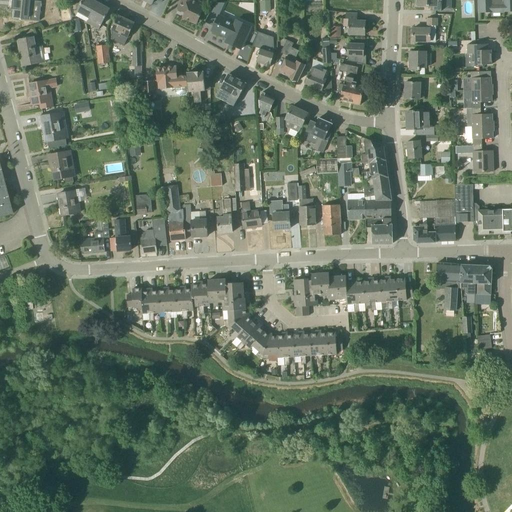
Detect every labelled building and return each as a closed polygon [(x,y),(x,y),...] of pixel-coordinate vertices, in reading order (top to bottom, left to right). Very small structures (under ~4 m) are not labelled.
[(14,7),(14,9),(13,18),(30,20),(31,11),(33,12),(34,1),(32,1),(32,0),(17,0),(17,7),(14,7)] [(89,18),(98,2),(93,0),(83,0),(77,12),(89,18)] [(201,3),(195,0),(181,0),(177,9),(185,13),(183,18),(197,24),(204,7),(200,5),(201,3)] [(260,0),(261,12),(274,12),(273,0),(260,0)] [(416,0),(416,3),(417,4),(417,5),(432,6),(432,11),(440,11),(440,0),(416,0)] [(511,0),(479,0),(480,13),(511,12),(511,0)] [(102,25),(110,9),(98,2),(89,18),(102,25)] [(357,21),(358,13),(346,12),(346,19),(349,20),(349,35),(365,35),(366,22),(357,21)] [(55,16),(57,22),(67,19),(66,13),(55,16)] [(128,38),(135,23),(118,16),(112,30),(112,41),(124,46),(128,38)] [(235,23),(219,16),(212,31),(227,38),(226,42),(241,49),(252,27),(236,20),(235,23)] [(81,30),(79,19),(71,20),(74,32),(81,30)] [(413,42),(430,42),(430,35),(435,35),(435,26),(438,26),(438,19),(427,19),(427,29),(413,29),(413,42)] [(331,29),(331,38),(341,38),(341,29),(331,29)] [(274,51),(274,38),(259,32),(254,47),(261,49),(257,62),(265,65),(265,66),(270,68),(274,56),(274,51)] [(42,46),(35,48),(33,38),(19,40),(23,66),(45,62),(42,46)] [(299,51),(292,48),(294,43),(287,40),(281,53),(288,56),(280,72),(290,77),(290,78),(291,79),(293,82),(296,82),(296,81),(298,82),(305,66),(295,61),(299,51)] [(331,48),(330,48),(329,43),(323,43),(323,49),(324,64),(331,64),(331,48)] [(364,56),(364,52),(365,44),(348,44),(348,56),(348,61),(366,65),(366,56),(364,56)] [(110,63),(108,45),(96,46),(98,64),(110,63)] [(488,45),(476,45),(468,45),(468,55),(472,55),(473,67),(483,67),(483,65),(492,65),(492,50),(488,51),(488,45)] [(141,46),(133,46),(134,67),(142,66),(141,46)] [(410,52),(410,69),(410,70),(420,70),(420,68),(426,68),(426,66),(431,66),(431,54),(426,54),(426,52),(410,52)] [(349,65),(349,66),(341,64),(339,71),(347,72),(346,77),(344,85),(339,84),(338,92),(342,93),(340,101),(341,101),(343,101),(347,102),(349,102),(353,103),(354,103),(356,106),(359,105),(360,105),(361,105),(365,87),(356,85),(357,83),(353,82),(354,79),(355,74),(357,74),(358,68),(349,65)] [(188,92),(185,77),(177,77),(176,67),(157,69),(159,89),(176,88),(177,92),(177,93),(178,95),(179,95),(181,96),(183,96),(185,96),(186,95),(188,94),(188,93),(188,92)] [(324,69),(323,72),(314,68),(312,74),(310,73),(305,84),(322,91),(327,80),(326,80),(329,72),(324,69)] [(206,91),(205,80),(204,72),(187,73),(187,76),(185,77),(188,92),(188,93),(189,92),(193,92),(194,103),(202,103),(201,91),(206,91)] [(492,90),(491,85),(491,78),(480,78),(480,72),(471,72),(471,90),(492,90)] [(239,98),(247,84),(229,74),(221,89),(217,97),(234,107),(239,98)] [(41,109),(54,107),(51,89),(58,87),(57,80),(45,82),(45,81),(29,84),(33,105),(40,104),(41,109)] [(154,81),(142,82),(143,96),(155,95),(154,81)] [(405,99),(425,100),(425,90),(423,90),(423,83),(406,82),(405,99)] [(481,109),(481,108),(481,103),(492,102),(492,90),(471,90),(472,109),(481,109)] [(266,94),(263,92),(259,101),(259,108),(262,109),(260,114),(262,115),(261,117),(264,118),(267,111),(270,113),(276,99),(265,95),(266,94)] [(76,112),(91,111),(91,102),(76,102),(76,112)] [(302,127),(308,114),(292,106),(286,120),(286,127),(299,133),(302,127)] [(481,115),(481,109),(472,109),(472,127),(493,127),(492,114),(481,115)] [(416,129),(422,129),(422,128),(431,128),(430,112),(421,112),(421,111),(407,112),(408,130),(414,129),(414,130),(416,130),(416,129)] [(203,124),(211,123),(210,112),(202,113),(203,124)] [(212,123),(226,122),(225,112),(211,113),(212,123)] [(67,146),(66,138),(68,138),(63,113),(39,117),(40,124),(43,124),(46,142),(48,141),(49,149),(67,146)] [(328,132),(332,124),(319,119),(317,123),(311,121),(306,132),(310,133),(307,140),(315,144),(313,149),(323,153),(331,133),(328,132)] [(239,123),(234,126),(238,133),(244,129),(239,123)] [(473,146),(482,146),(482,139),(493,139),(493,127),(472,127),(473,146)] [(146,134),(147,145),(154,144),(153,133),(146,134)] [(337,137),(337,159),(346,159),(346,137),(337,137)] [(362,163),(370,162),(385,160),(384,147),(366,139),(365,141),(366,154),(361,155),(362,163)] [(407,143),(409,159),(422,158),(420,141),(407,143)] [(130,147),(131,156),(141,155),(140,146),(130,147)] [(494,172),(494,171),(492,171),(492,159),(493,159),(493,151),(482,151),(482,146),(473,146),(474,172),(494,172)] [(74,182),(73,177),(75,176),(70,151),(49,155),(50,164),(52,164),(55,180),(64,178),(65,184),(74,182)] [(451,153),(442,152),(442,163),(450,163),(451,153)] [(374,179),(388,177),(385,160),(370,162),(371,172),(363,173),(364,181),(374,179)] [(245,163),(234,164),(236,192),(250,191),(249,170),(245,170),(245,163)] [(351,163),(338,165),(339,187),(352,186),(351,171),(352,171),(352,168),(351,168),(351,163)] [(432,175),(432,164),(421,164),(421,176),(432,175)] [(0,217),(12,214),(12,213),(5,187),(3,176),(0,166),(0,217)] [(302,178),(313,174),(313,173),(317,172),(315,167),(300,173),(302,178)] [(211,187),(222,186),(222,176),(221,174),(215,174),(215,172),(210,172),(211,187)] [(298,201),(298,199),(297,176),(287,176),(288,201),(298,201)] [(315,206),(313,206),(313,199),(306,200),(306,186),(299,186),(298,176),(297,176),(298,199),(299,199),(300,207),(299,207),(300,226),(316,225),(315,208),(315,206)] [(365,192),(390,188),(388,177),(374,179),(374,185),(364,187),(365,192)] [(184,218),(184,209),(181,210),(178,185),(166,187),(163,187),(164,197),(167,197),(168,209),(172,212),(172,214),(170,214),(170,223),(171,241),(186,240),(185,230),(184,230),(183,221),(184,218)] [(478,236),(504,235),(511,235),(511,232),(511,231),(511,209),(480,210),(479,207),(476,204),(473,204),(473,185),(455,185),(455,200),(454,200),(455,226),(456,226),(456,223),(474,222),(474,225),(478,225),(478,236)] [(377,200),(391,200),(390,188),(365,192),(365,198),(376,196),(377,200)] [(58,194),(62,216),(81,212),(77,191),(58,194)] [(349,220),(365,219),(365,200),(364,193),(347,194),(349,220)] [(456,241),(456,240),(456,226),(455,226),(454,200),(446,201),(445,195),(440,195),(440,201),(420,202),(421,219),(434,218),(435,224),(414,225),(414,234),(415,234),(415,240),(418,243),(423,242),(423,243),(436,242),(456,241)] [(233,232),(232,211),(237,211),(236,199),(223,200),(224,219),(217,219),(218,233),(221,233),(221,234),(226,234),(226,233),(233,232)] [(372,219),(373,245),(393,244),(392,220),(392,211),(391,200),(377,200),(365,200),(365,219),(372,219)] [(242,213),(244,229),(262,227),(260,211),(251,212),(250,202),(242,203),(243,213),(242,213)] [(148,214),(147,204),(137,205),(138,215),(148,214)] [(184,218),(192,218),(191,205),(183,205),(184,209),(184,218)] [(283,213),(273,214),(274,230),(291,229),(289,213),(289,205),(282,205),(283,213)] [(341,235),(339,205),(323,206),(325,236),(341,235)] [(208,236),(207,220),(206,220),(206,212),(200,212),(200,220),(192,221),(193,237),(208,236)] [(105,253),(104,238),(109,238),(107,220),(101,220),(102,231),(94,231),(94,239),(81,240),(82,255),(105,253)] [(131,237),(126,237),(125,220),(115,220),(116,232),(118,251),(132,250),(131,237)] [(157,249),(164,249),(162,237),(155,238),(155,239),(141,241),(143,254),(157,252),(157,249)] [(461,288),(462,265),(437,263),(436,285),(446,285),(445,310),(456,311),(458,288),(461,288)] [(473,283),(474,265),(470,265),(462,265),(461,288),(461,289),(461,288),(467,288),(467,294),(475,295),(475,283),(473,283)] [(492,284),(493,266),(488,266),(474,265),(473,283),(475,283),(475,295),(475,294),(491,295),(491,284),(492,284)] [(347,283),(346,276),(340,276),(340,274),(334,274),(335,277),(330,277),(329,273),(323,273),(323,271),(317,271),(318,274),(311,274),(312,279),(295,280),(295,290),(291,290),(292,301),(295,301),(296,307),(302,306),(309,306),(318,305),(318,297),(330,296),(330,300),(347,299),(348,299),(346,283),(347,283)] [(388,277),(390,301),(392,301),(393,305),(393,309),(399,309),(398,301),(397,279),(391,280),(391,276),(388,277)] [(223,311),(228,311),(228,310),(246,309),(246,304),(249,303),(248,292),(244,292),(243,283),(226,284),(226,279),(220,280),(220,277),(214,278),(214,280),(208,280),(208,284),(210,303),(223,302),(223,311)] [(380,281),(382,302),(388,302),(388,306),(393,305),(392,301),(390,301),(388,277),(385,277),(385,280),(380,281)] [(365,303),(371,303),(371,307),(376,306),(376,303),(373,303),(371,278),(369,278),(369,281),(363,282),(365,303)] [(374,278),(371,278),(373,303),(376,303),(382,302),(380,281),(375,281),(374,278)] [(352,283),(347,283),(346,283),(348,299),(347,299),(348,305),(354,304),(355,308),(359,308),(359,304),(357,304),(355,279),(352,279),(352,283)] [(357,304),(359,304),(365,303),(363,282),(358,282),(358,279),(355,279),(357,304)] [(397,279),(398,301),(407,300),(407,297),(413,296),(412,284),(406,285),(406,279),(397,279)] [(200,282),(201,306),(204,306),(210,306),(210,303),(208,284),(203,285),(203,281),(200,282)] [(201,306),(200,282),(197,282),(197,285),(191,285),(192,289),(193,307),(194,307),(199,307),(201,306)] [(184,287),(185,311),(187,311),(194,311),(194,307),(193,307),(192,289),(187,290),(186,286),(184,287)] [(167,288),(168,312),(171,312),(177,312),(175,290),(170,291),(170,287),(167,288)] [(181,290),(175,290),(177,312),(183,311),(185,311),(184,287),(181,287),(181,290)] [(143,310),(142,292),(142,288),(133,289),(133,295),(127,295),(128,307),(134,307),(134,311),(142,310),(143,310)] [(150,289),(152,313),(154,313),(160,313),(159,291),(153,292),(153,288),(150,289)] [(160,313),(166,313),(168,312),(167,288),(164,288),(164,291),(159,291),(160,313)] [(143,314),(149,314),(152,313),(150,289),(147,289),(147,292),(142,292),(143,310),(142,310),(143,314)] [(229,320),(225,320),(226,327),(247,316),(246,313),(246,309),(228,310),(228,311),(229,320)] [(247,316),(226,327),(231,331),(233,328),(240,334),(252,321),(249,318),(247,316)] [(470,317),(463,318),(464,333),(472,332),(470,317)] [(240,344),(243,347),(246,344),(244,343),(258,327),(252,321),(240,334),(237,337),(232,343),(237,347),(240,344)] [(250,349),(253,346),(253,345),(264,332),(260,328),(258,327),(244,343),(246,344),(250,349)] [(257,354),(262,359),(269,337),(267,335),(264,332),(253,345),(253,346),(259,351),(257,354)] [(320,355),(322,355),(329,355),(327,333),(322,334),(319,334),(320,355)] [(342,338),(336,339),(336,333),(327,333),(329,355),(337,354),(337,351),(343,350),(342,338)] [(305,335),(302,335),(303,356),(306,356),(312,356),(310,334),(305,335)] [(312,356),(318,355),(320,355),(319,334),(316,334),(310,334),(312,356)] [(288,336),(285,336),(286,357),(289,357),(295,357),(294,335),(288,336)] [(295,357),(301,357),(303,356),(302,335),(299,335),(294,335),(295,357)] [(273,337),(269,337),(262,359),(269,358),(269,355),(278,354),(276,336),(273,337)] [(278,358),(284,358),(286,357),(285,336),(282,336),(276,336),(278,354),(278,358)] [(479,350),(480,350),(492,348),(491,339),(478,341),(479,350)]
